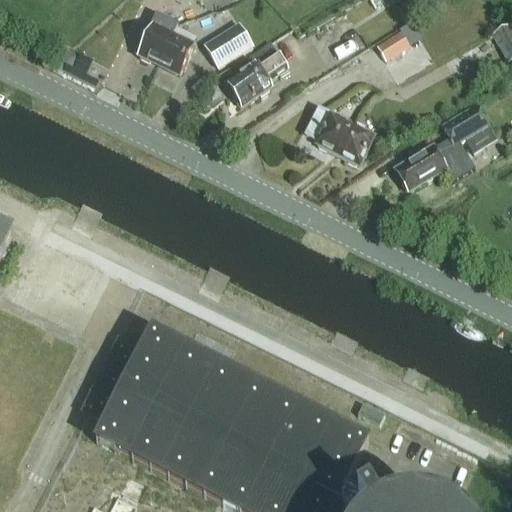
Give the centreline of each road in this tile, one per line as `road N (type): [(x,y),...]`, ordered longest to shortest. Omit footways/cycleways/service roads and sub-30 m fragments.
road 1 (unknown): [(13,511),(129,267),(472,442)]
road 2 (unclassified): [(511,319),(0,67)]
